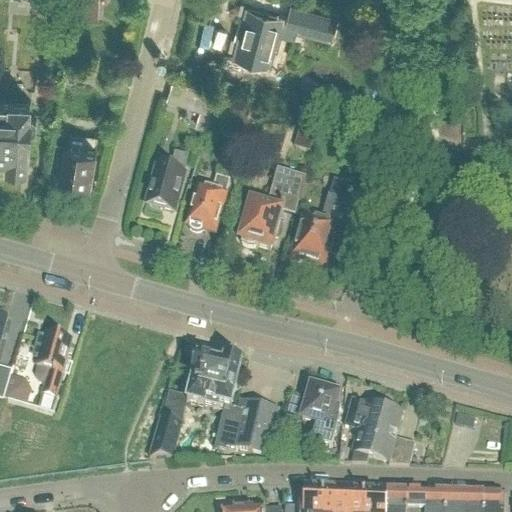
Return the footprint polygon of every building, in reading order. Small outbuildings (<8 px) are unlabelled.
[(96,16),(97,0),(68,0),(68,15),(96,16)] [(294,21),(247,8),(235,55),(270,64),(278,32),(292,36),(294,28),(329,37),(335,14),(298,5),(294,21)] [(166,98),(209,113),(215,93),(172,78),(166,98)] [(0,156),(3,157),(5,157),(5,164),(22,164),(22,161),(25,159),(25,153),(28,153),(29,143),(26,142),(26,135),(28,135),(28,132),(34,129),(34,119),(29,116),(30,113),(28,113),(29,100),(7,99),(7,100),(0,99),(0,156)] [(101,173),(117,173),(118,131),(103,130),(101,173)] [(65,144),(59,183),(79,186),(80,179),(90,181),(95,148),(65,144)] [(157,168),(146,205),(162,209),(161,211),(173,215),(184,176),(183,175),(187,160),(173,156),(169,171),(157,168)] [(472,171),(470,193),(488,195),(490,172),(472,171)] [(293,217),(304,181),(276,172),(265,209),(250,204),(249,207),(246,208),(243,218),(245,219),(238,243),(239,243),(238,247),(246,250),(253,251),(253,247),(270,252),(273,242),(276,243),(281,225),(278,224),(281,214),(293,217)] [(222,213),(227,199),(232,201),(235,190),(227,187),(228,184),(215,180),(211,195),(197,190),(186,228),(188,229),(188,231),(190,232),(192,234),(197,235),(200,234),(201,232),(213,235),(220,212),(222,213)] [(359,206),(358,206),(362,191),(342,185),(338,200),(327,197),(319,224),(304,220),(303,222),(299,224),(298,230),(299,234),(292,259),(294,260),(296,263),(303,265),(306,263),(324,268),(327,257),(330,258),(335,242),(331,241),(334,232),(350,237),(359,206)] [(70,344),(46,338),(45,341),(38,339),(31,363),(39,365),(34,380),(39,387),(45,388),(37,413),(49,416),(51,417),(70,353),(67,352),(70,344)] [(155,412),(171,353),(123,340),(107,399),(155,412)] [(220,453),(230,413),(241,370),(223,366),(222,369),(197,363),(186,407),(224,416),(215,451),(220,453)] [(0,403),(2,404),(3,402),(6,391),(11,374),(0,371),(0,403)] [(6,391),(3,402),(26,409),(29,397),(6,391)] [(311,391),(308,401),(301,423),(316,427),(311,445),(330,451),(336,432),(335,432),(338,423),(339,411),(335,410),(338,399),(311,391)] [(281,434),(292,437),(302,402),(290,399),(281,434)] [(366,467),(368,459),(381,412),(365,407),(365,408),(352,404),(344,430),(358,434),(352,455),(354,456),(351,467),(366,467)] [(239,415),(230,413),(220,453),(232,455),(233,452),(266,460),(277,415),(241,406),(239,415)] [(402,417),(381,412),(368,459),(388,465),(388,468),(408,469),(414,448),(395,442),(402,417)] [(20,421),(5,416),(0,433),(0,443),(12,447),(6,467),(23,472),(33,436),(17,432),(20,421)] [(455,427),(472,431),(474,422),(457,418),(455,427)] [(159,422),(148,461),(172,461),(181,429),(159,422)] [(128,432),(89,436),(91,458),(130,454),(128,432)] [(89,436),(54,440),(56,462),(91,458),(89,436)] [(321,511),(322,491),(304,490),(303,502),(296,502),(296,511),(321,511)] [(321,511),(344,511),(345,492),(345,491),(322,491),(321,511)] [(362,511),(363,492),(345,491),(345,492),(344,511),(362,511)] [(385,511),(386,493),(386,492),(363,492),(362,511),(385,511)] [(406,511),(406,493),(386,492),(386,493),(385,511),(406,511)] [(423,511),(423,493),(406,493),(406,511),(423,511)] [(444,511),(444,494),(423,493),(423,511),(444,511)] [(444,511),(462,511),(463,494),(444,494),(444,511)] [(483,495),(463,494),(462,511),(482,511),(483,496),(483,495)] [(502,511),(503,495),(483,495),(483,496),(482,511),(502,511)]
